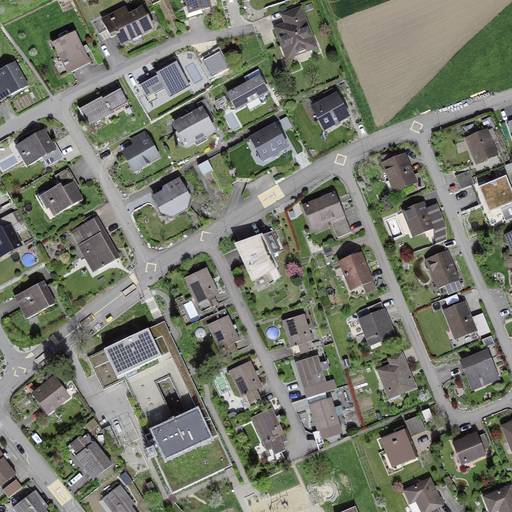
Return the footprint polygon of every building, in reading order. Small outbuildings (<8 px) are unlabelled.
[(207,0),(183,0),(188,17),(211,11),(207,0)] [(284,27),(274,31),(286,63),(317,51),(301,9),(280,17),(284,27)] [(125,10),(99,22),(109,41),(115,38),(121,50),(153,34),(141,11),(128,17),(125,10)] [(74,35),(51,47),(67,78),(89,66),(74,35)] [(218,55),(203,65),(210,77),(225,67),(218,55)] [(14,65),(0,72),(0,104),(28,89),(14,65)] [(176,67),(139,89),(146,101),(164,90),(169,99),(188,88),(176,67)] [(259,74),(225,93),(235,110),(269,91),(259,74)] [(100,100),(79,113),(88,129),(127,106),(120,93),(102,103),(100,100)] [(336,96),(310,110),(323,134),(349,121),(336,96)] [(201,110),(170,127),(183,151),(214,135),(201,110)] [(286,120),(279,123),(285,134),(291,130),(286,120)] [(274,127),(248,141),(261,165),(287,151),(274,127)] [(43,131),(15,148),(26,167),(54,151),(43,131)] [(488,132),(466,141),(476,167),(498,158),(488,132)] [(132,147),(120,154),(133,174),(160,159),(144,133),(129,142),(132,147)] [(405,157),(381,166),(392,193),(416,183),(405,157)] [(206,162),(197,168),(204,178),(213,172),(206,162)] [(511,190),(506,176),(484,184),(495,214),(511,207),(511,190)] [(160,193),(150,198),(160,217),(170,219),(187,211),(189,199),(178,180),(161,188),(160,193)] [(59,186),(39,198),(51,218),(82,200),(73,183),(61,190),(59,186)] [(334,194),(301,207),(310,231),(330,223),(337,239),(350,233),(334,194)] [(424,203),(402,212),(412,239),(440,229),(436,217),(430,219),(424,203)] [(0,258),(21,247),(10,229),(17,225),(12,215),(0,221),(0,258)] [(85,242),(77,246),(92,273),(119,258),(97,218),(77,229),(85,242)] [(275,233),(232,246),(249,284),(276,271),(270,257),(279,252),(275,244),(279,239),(275,233)] [(448,252),(427,260),(438,291),(460,283),(448,252)] [(361,254),(337,263),(349,292),(373,283),(361,254)] [(206,270),(183,281),(195,306),(218,296),(206,270)] [(42,283),(14,298),(25,319),(53,304),(42,283)] [(465,303),(443,312),(455,341),(476,332),(478,338),(490,333),(482,314),(472,319),(465,303)] [(384,310),(358,320),(368,347),(394,337),(384,310)] [(303,316),(282,323),(289,348),(311,342),(303,316)] [(227,317),(207,327),(218,351),(239,341),(227,317)] [(126,382),(150,434),(146,436),(173,495),(226,470),(231,468),(164,324),(88,359),(103,393),(126,382)] [(487,350),(460,361),(472,392),(499,381),(487,350)] [(390,366),(377,371),(388,400),(415,390),(401,353),(387,359),(390,366)] [(316,357),(294,364),(303,391),(325,384),(316,357)] [(249,363),(229,373),(241,399),(262,389),(249,363)] [(52,377),(30,395),(46,417),(69,399),(52,377)] [(330,400),(309,407),(317,433),(338,426),(330,400)] [(434,420),(431,409),(423,412),(427,423),(434,420)] [(271,410),(251,419),(266,452),(271,449),(274,455),(285,450),(281,443),(286,441),(271,410)] [(422,417),(406,423),(412,438),(428,431),(422,417)] [(406,431),(380,441),(392,469),(417,459),(406,431)] [(86,434),(70,447),(77,455),(73,459),(92,482),(113,465),(86,434)] [(476,434),(451,443),(460,466),(485,457),(484,454),(491,452),(485,436),(478,439),(476,434)] [(0,487),(15,475),(0,456),(0,487)] [(430,478),(402,491),(411,511),(431,511),(443,507),(430,478)] [(22,489),(15,480),(1,492),(8,501),(22,489)] [(511,511),(511,489),(511,486),(482,497),(488,511),(511,511)] [(134,505),(120,487),(103,501),(111,511),(133,511),(130,508),(134,505)] [(45,511),(33,495),(12,510),(12,511),(45,511)]
